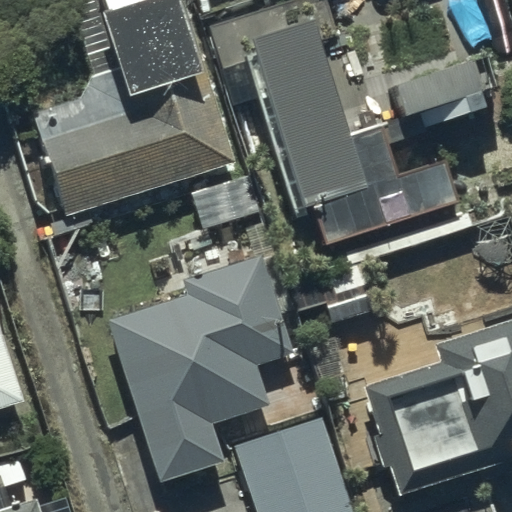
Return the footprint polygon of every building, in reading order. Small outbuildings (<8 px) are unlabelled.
[(181,0),(92,0),(94,4),(87,6),(116,97),(85,106),(80,90),(26,107),(58,207),(230,153),(181,0)] [(374,221),(306,13),(244,33),(247,41),(237,45),(289,204),(311,197),(323,237),(374,221)] [(48,239),(42,240),(63,314),(107,301),(83,216),(44,226),(48,239)] [(288,345),(257,248),(181,272),(185,285),(99,312),(152,477),(218,456),(205,414),(264,396),(252,357),(288,345)] [(355,255),(286,279),(295,306),(321,298),(328,319),(372,305),(355,255)] [(511,316),(437,339),(442,355),(357,381),(391,491),(511,453),(511,316)] [(0,407),(20,401),(0,337),(0,407)] [(345,511),(315,413),(226,440),(248,511),(345,511)] [(0,494),(0,511),(33,511),(25,487),(0,494)]
